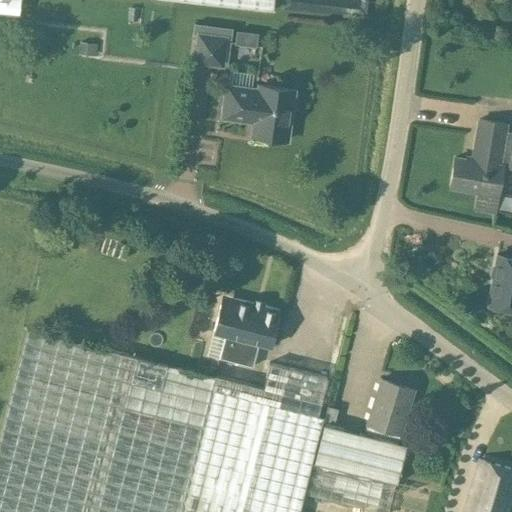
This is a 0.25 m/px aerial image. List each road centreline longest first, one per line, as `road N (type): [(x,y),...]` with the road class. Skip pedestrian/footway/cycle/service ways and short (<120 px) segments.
road 1 (unclassified): [(363,291),(283,243),(140,190),(0,160)]
road 2 (unclassified): [(363,291),(401,0)]
road 3 (unclassified): [(511,400),(363,291)]
